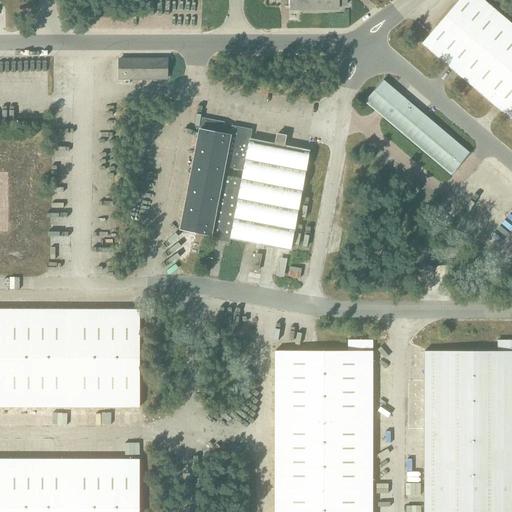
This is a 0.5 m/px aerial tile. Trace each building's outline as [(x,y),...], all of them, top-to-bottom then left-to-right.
[(290,0),(291,1),(291,9),(339,8),(339,5),(347,4),(346,0),(290,0)] [(459,0),(430,34),(422,43),(448,66),(454,71),(457,74),(494,105),(500,111),(511,120),(511,24),(483,0),(459,0)] [(119,59),(119,78),(124,78),(130,78),(151,78),(167,78),(167,59),(134,59),(130,59),(119,59)] [(383,80),(365,101),(375,110),(382,116),(451,175),(470,153),(427,116),(422,113),(401,95),(392,88),(383,80)] [(230,134),(223,133),(225,123),(201,118),(180,229),(211,235),(210,239),(230,242),(231,239),(257,244),(256,247),(263,249),(264,245),(291,250),(310,150),(285,145),(286,135),(277,133),(275,143),(250,138),(252,129),(231,125),(230,134)] [(259,271),(262,254),(255,253),(252,269),(259,271)] [(0,406),(140,407),(140,309),(0,309),(0,406)] [(424,351),(424,511),(511,511),(511,339),(497,340),(497,351),(424,351)] [(275,351),(274,511),(372,511),(373,351),(373,349),(373,340),(348,340),(348,351),(324,351),(320,351),(312,351),(308,351),(275,351)] [(0,511),(139,511),(140,506),(140,459),(138,459),(0,458),(0,511)]
